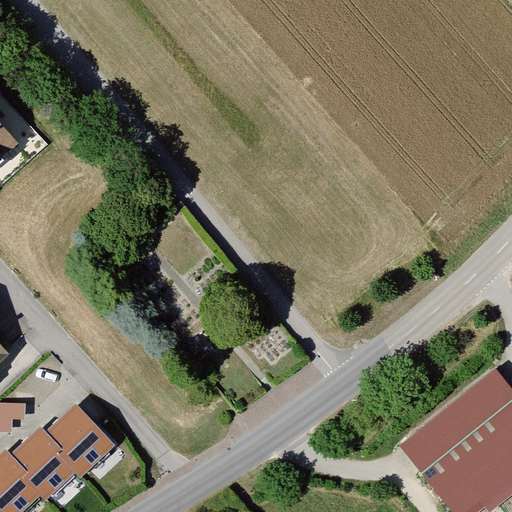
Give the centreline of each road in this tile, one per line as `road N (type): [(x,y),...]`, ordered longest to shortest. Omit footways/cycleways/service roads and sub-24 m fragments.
road 1 (residential): [(345,384),(25,0)]
road 2 (tertiary): [(345,384),(157,511)]
road 3 (tertiary): [(511,239),(345,384)]
